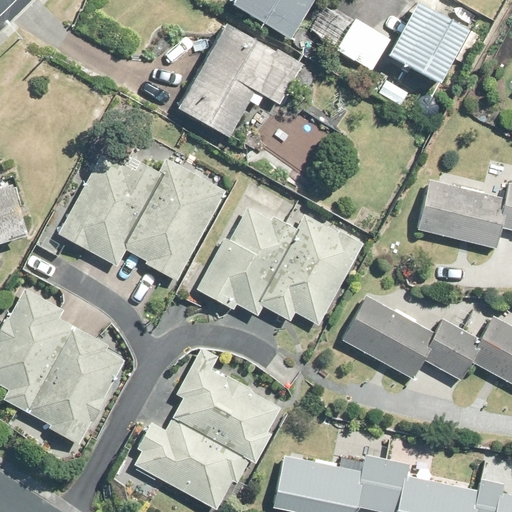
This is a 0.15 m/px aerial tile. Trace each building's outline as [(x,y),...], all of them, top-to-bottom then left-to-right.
[(241,0),(235,11),(290,44),(317,0),(241,0)] [(481,17),(451,0),(422,0),(420,4),(473,32),(481,17)] [(419,10),(391,62),(442,90),(470,37),(419,10)] [(356,21),(336,53),(355,64),(374,32),(356,21)] [(181,114),(230,141),(250,105),(259,109),(264,101),(280,109),(303,68),(230,27),(181,114)] [(408,95),(387,82),(379,95),(401,108),(408,95)] [(101,157),(58,238),(117,270),(126,254),(167,179),(159,174),(139,164),(134,175),(101,157)] [(145,264),(145,267),(177,284),(225,195),(166,162),(159,174),(167,179),(126,254),(145,264)] [(431,182),(419,232),(497,251),(502,230),(511,232),(511,184),(511,185),(507,201),(431,182)] [(0,187),(0,249),(28,241),(21,216),(23,215),(14,184),(0,187)] [(223,241),(196,292),(233,313),(236,308),(250,316),(296,234),(272,221),(269,225),(246,212),(229,244),(223,241)] [(296,234),(250,316),(257,320),(263,310),(290,325),(295,316),(318,330),(363,248),(338,235),(337,237),(304,218),(296,234)] [(0,389),(7,394),(2,403),(26,416),(73,330),(58,323),(63,315),(23,293),(7,321),(6,320),(0,331),(0,389)] [(367,299),(342,343),(413,383),(424,363),(441,373),(463,333),(442,322),(441,324),(426,316),(420,328),(367,299)] [(511,330),(493,320),(480,342),(463,333),(441,373),(462,384),(471,366),(511,387),(511,330)] [(124,364),(106,354),(108,350),(73,330),(26,416),(50,428),(48,431),(78,448),(90,425),(92,426),(106,402),(103,401),(124,364)] [(201,352),(175,399),(183,403),(172,422),(250,465),(255,468),(271,439),(267,437),(281,413),(250,396),(251,393),(227,380),(225,382),(211,374),(217,361),(201,352)] [(136,453),(141,456),(134,468),(213,511),(217,511),(232,486),(237,488),(250,465),(172,422),(165,435),(150,427),(136,453)] [(284,460),(274,511),(275,511),(356,511),(357,511),(361,511),(376,511),(387,463),(365,458),(363,467),(341,463),(339,471),(284,460)] [(478,511),(479,511),(475,510),(479,495),(451,488),(451,486),(432,482),(434,469),(411,465),(410,468),(387,463),(376,511),(478,511)] [(511,511),(511,486),(506,485),(505,487),(481,482),(479,495),(475,510),(479,511),(478,511),(511,511)]
